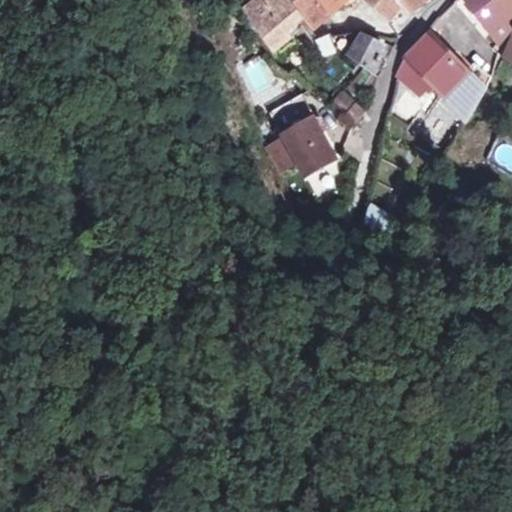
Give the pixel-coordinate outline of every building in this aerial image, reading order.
[(273,0),(266,5),(262,1),(250,11),(276,49),(290,38),(285,33),(303,18),(312,30),(353,0),(364,0),(390,21),(402,8),(408,16),(431,0),(273,0)] [(511,1),(511,0),(466,0),(467,0),(502,45),(511,35),(505,25),(511,19),(511,1)] [(360,37),(354,33),(330,36),(335,49),(350,59),(360,37)] [(463,74),(430,36),(413,57),(404,71),(399,81),(418,100),(425,92),(427,94),(433,89),(444,100),(439,106),(464,132),(489,85),(472,67),(463,74)] [(386,51),(360,37),(350,59),(364,70),(353,94),(366,105),(377,79),(375,78),(386,51)] [(253,96),(271,89),(258,60),(241,68),(253,96)] [(370,119),(343,93),(330,107),(357,132),(370,119)] [(279,135),(313,117),(302,96),(267,113),(279,135)] [(336,164),(316,123),(285,137),(305,179),(336,164)] [(408,231),(372,208),(366,230),(397,251),(408,231)]
